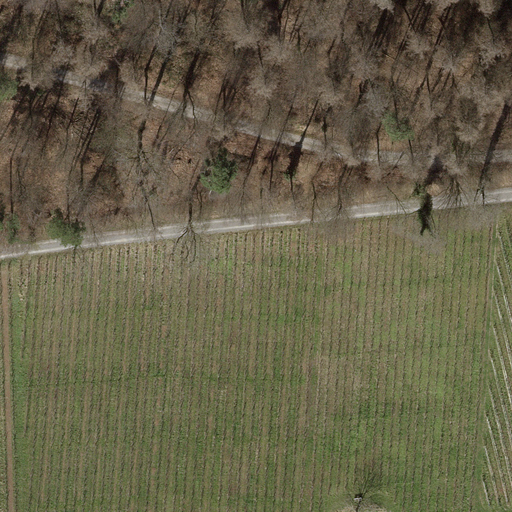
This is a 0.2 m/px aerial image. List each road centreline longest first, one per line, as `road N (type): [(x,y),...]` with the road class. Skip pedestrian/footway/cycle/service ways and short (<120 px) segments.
road 1 (track): [(0,58),(354,155),(511,155)]
road 2 (track): [(0,254),(511,197)]
